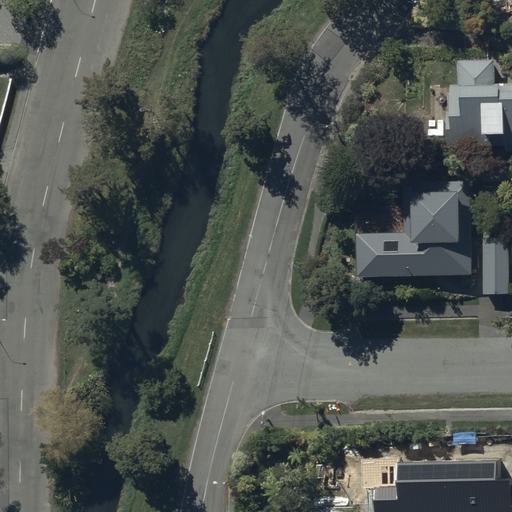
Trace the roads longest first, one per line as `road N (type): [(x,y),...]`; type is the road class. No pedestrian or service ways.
road 1 (residential): [(19,511),(32,240),(97,0)]
road 2 (unclassified): [(379,0),(351,21),(303,147),(242,365)]
road 3 (residential): [(242,365),(511,360)]
road 4 (unclassified): [(242,365),(206,511)]
